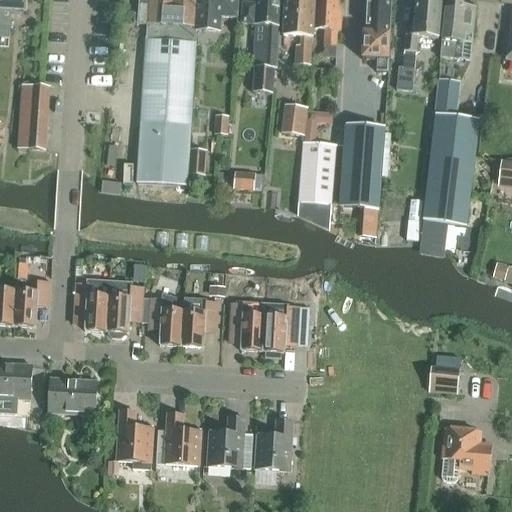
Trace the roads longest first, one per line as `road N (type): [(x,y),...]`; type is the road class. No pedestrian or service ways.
road 1 (residential): [(62,349),(78,0)]
road 2 (residential): [(299,389),(121,378),(122,353),(62,349)]
